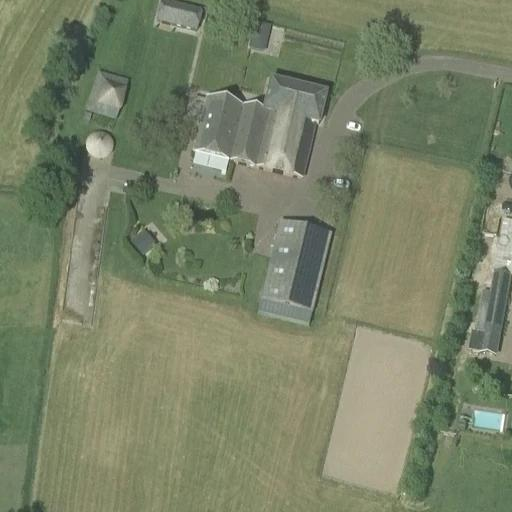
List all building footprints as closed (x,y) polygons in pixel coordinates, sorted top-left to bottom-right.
[(159,3),(154,24),(195,34),(198,21),(200,14),(200,12),(160,2),(159,3)] [(246,49),(262,52),(267,26),(252,23),(246,49)] [(115,122),(127,83),(97,74),(85,113),(115,122)] [(271,85),(264,115),(207,101),(194,156),(301,181),(312,137),(315,124),(319,125),(326,97),(271,85)] [(511,277),(511,223),(503,222),(483,336),(500,339),(511,277)] [(310,315),(329,237),(279,225),(260,303),(310,315)] [(144,231),(128,239),(137,256),(153,248),(144,231)]
